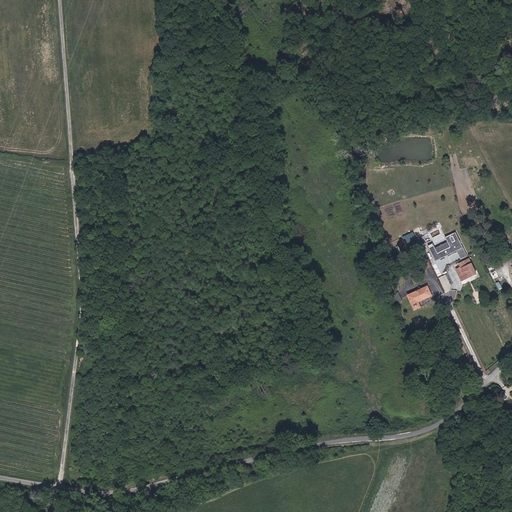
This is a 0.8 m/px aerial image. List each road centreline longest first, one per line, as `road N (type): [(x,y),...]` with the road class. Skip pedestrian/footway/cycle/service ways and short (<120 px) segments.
road 1 (unknown): [(59,484),(83,291),(65,15)]
road 2 (unclassified): [(113,492),(328,441),(424,434),(511,356)]
road 3 (unknown): [(487,380),(424,262)]
